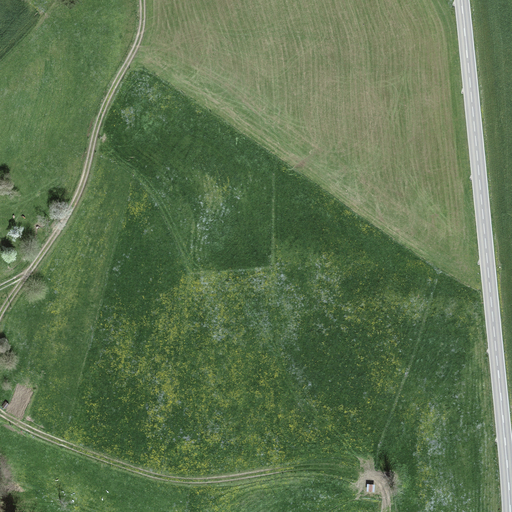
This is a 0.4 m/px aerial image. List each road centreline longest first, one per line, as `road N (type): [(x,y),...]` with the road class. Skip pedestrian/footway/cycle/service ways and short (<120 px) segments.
road 1 (secondary): [(509,511),(461,0)]
road 2 (track): [(0,291),(26,280),(68,223),(114,91),(141,41),(142,0)]
